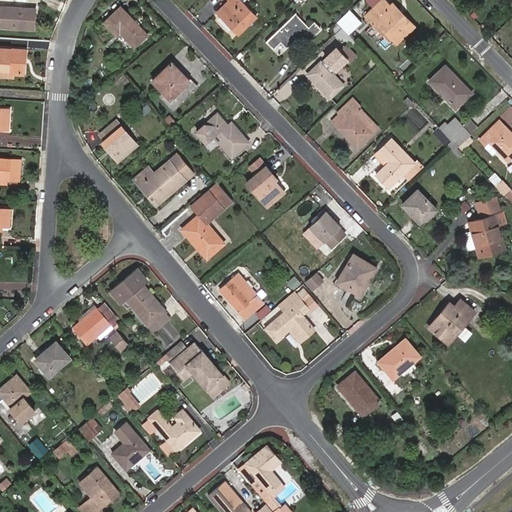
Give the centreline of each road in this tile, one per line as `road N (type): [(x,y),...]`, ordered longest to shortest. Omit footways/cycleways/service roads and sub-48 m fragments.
road 1 (residential): [(283,399),(407,294),(413,272),(403,249),(161,0)]
road 2 (residential): [(143,234),(283,399)]
road 3 (residential): [(45,312),(60,137)]
road 4 (residential): [(152,511),(283,399)]
road 5 (residential): [(60,137),(64,61),(85,0)]
road 6 (residential): [(60,137),(143,234)]
road 7 (residential): [(45,312),(143,234)]
